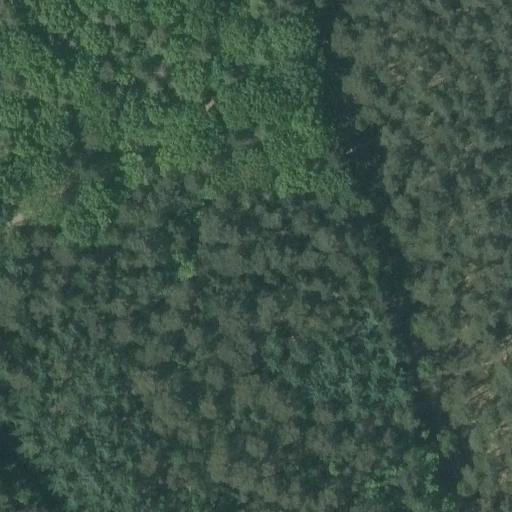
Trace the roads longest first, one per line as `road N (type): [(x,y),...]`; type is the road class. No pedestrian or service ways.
road 1 (track): [(468,511),(319,16)]
road 2 (track): [(319,16),(0,214)]
